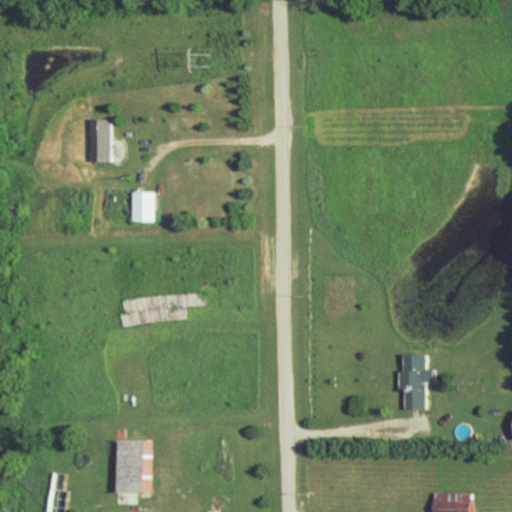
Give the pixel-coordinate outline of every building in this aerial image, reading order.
[(99,160),(118,160),(119,117),(100,117),(99,160)] [(162,220),(162,190),(139,190),(139,220),(162,220)] [(413,406),(434,407),(435,379),(443,379),(444,366),(435,366),(436,351),(411,351),(411,368),(408,368),(408,387),(414,387),(413,406)] [(154,438),(121,437),(120,454),(119,490),(153,490),(154,438)] [(477,511),(478,492),(441,490),(440,511),(477,511)]
